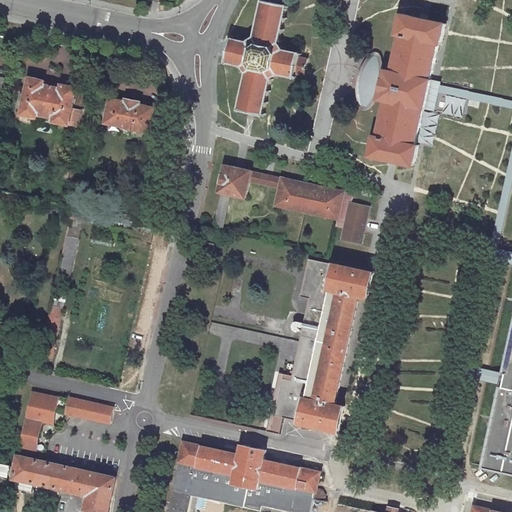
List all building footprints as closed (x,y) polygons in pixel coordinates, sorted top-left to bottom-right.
[(272,2),(263,0),(262,0),(255,37),(254,37),(248,41),(232,37),(230,43),(226,62),(242,66),(247,73),(239,109),(248,111),(254,113),(264,115),(272,78),(279,74),(297,78),(298,73),(304,74),(308,59),(301,58),(302,53),(284,49),(280,42),(288,5),(279,3),(272,2)] [(416,145),(439,43),(442,44),(446,23),(402,14),(398,34),(401,35),(393,71),(387,69),(386,72),(381,71),(380,62),(379,58),(378,56),(376,55),(374,56),(371,58),(368,63),(364,70),(362,75),(361,80),(360,80),(358,90),(360,90),(360,94),(360,99),(362,106),(363,107),(365,107),(367,107),(369,105),(371,103),(374,98),(376,95),(381,96),(380,99),(386,100),(379,136),(375,136),(371,156),(414,165),(419,145),(416,145)] [(45,80),(30,77),(21,114),(37,117),(38,113),(55,117),(54,121),(77,126),(80,110),(73,108),(77,87),(62,84),(61,88),(44,84),(45,80)] [(129,98),(114,94),(110,117),(152,126),(156,104),(143,101),(143,97),(131,94),(129,98)] [(246,198),(250,181),(252,171),(235,167),(226,165),(220,192),(222,192),(246,198)] [(282,177),(252,171),(250,181),(280,187),(282,177)] [(337,219),(339,220),(343,201),(345,192),(345,191),(282,177),(280,187),(276,206),(306,212),(337,219)] [(345,192),(343,201),(339,220),(346,221),(350,203),(352,203),(354,194),(345,192)] [(361,243),(369,207),(352,203),(350,203),(346,221),(342,239),(361,243)] [(72,218),(82,220),(92,222),(93,220),(95,211),(74,206),(72,218)] [(120,208),(112,206),(110,214),(126,218),(128,207),(121,206),(120,208)] [(93,220),(153,233),(155,224),(126,218),(110,214),(95,211),(93,220)] [(60,273),(70,275),(82,220),(72,218),(60,273)] [(215,244),(199,240),(197,247),(213,251),(215,244)] [(336,405),(360,295),(369,297),(375,273),(336,264),(336,266),(310,260),(302,296),(311,298),(301,341),(293,376),(292,381),(283,379),(275,414),(283,416),(301,420),(301,422),(339,431),(345,407),(336,405)] [(63,307),(52,305),(41,355),(52,358),(63,307)] [(511,335),(483,467),(511,473),(511,335)] [(279,434),(283,416),(275,414),(283,379),(292,381),(293,376),(279,372),(272,404),(265,431),(279,434)] [(58,398),(33,392),(20,449),(35,452),(42,422),(53,424),(55,414),(66,417),(66,414),(110,423),(113,411),(112,411),(113,408),(106,406),(58,396),(58,398)] [(263,506),(292,511),(311,511),(314,498),(324,501),(325,496),(322,491),(317,490),(321,472),(265,460),(267,450),(242,445),(240,454),(184,442),(178,468),(177,474),(168,511),(187,511),(192,495),(196,497),(198,492),(246,502),(245,507),(262,511),(262,509),(263,506)] [(108,511),(116,478),(19,456),(17,468),(3,465),(1,475),(36,483),(62,489),(89,495),(85,511),(108,511)] [(246,502),(198,492),(196,497),(225,503),(245,507),(246,502)]
